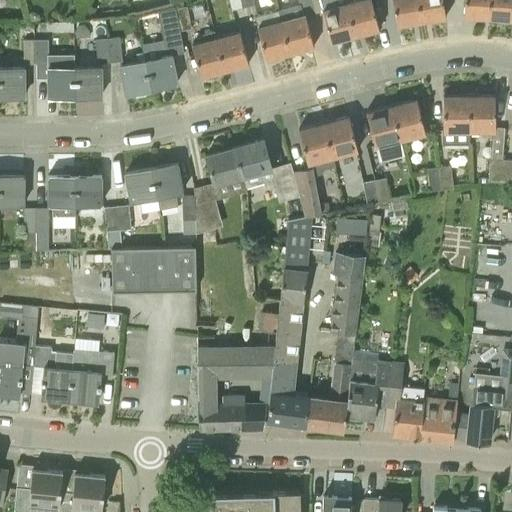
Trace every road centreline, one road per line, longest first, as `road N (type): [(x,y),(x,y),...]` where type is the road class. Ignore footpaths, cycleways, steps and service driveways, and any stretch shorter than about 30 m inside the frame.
road 1 (residential): [(0,136),(113,135),(372,72),(511,63)]
road 2 (tertiary): [(511,462),(400,448),(149,450)]
road 3 (tertiary): [(149,450),(0,432)]
